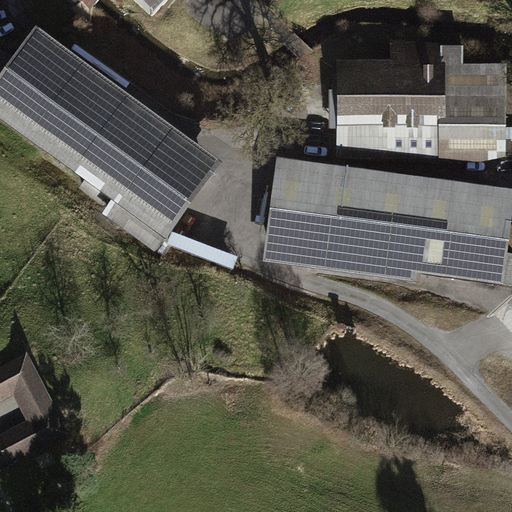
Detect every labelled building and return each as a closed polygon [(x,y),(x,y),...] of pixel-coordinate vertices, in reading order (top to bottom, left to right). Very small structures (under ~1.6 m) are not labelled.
[(129,0),(150,19),(168,0),(129,0)] [(36,41),(0,88),(0,118),(162,238),(212,171),(36,41)] [(409,71),(342,71),(341,158),(501,159),(501,153),(511,152),(511,130),(501,131),(501,117),(511,116),(511,103),(501,103),(501,71),(463,71),(464,51),(441,51),(441,71),(409,71)] [(409,51),(409,71),(441,71),(441,51),(409,51)] [(273,253),(496,282),(498,268),(511,269),(511,254),(500,253),(506,204),(283,174),(273,253)] [(0,400),(14,393),(30,423),(0,438),(0,440),(12,463),(66,434),(26,357),(0,370),(0,400)]
